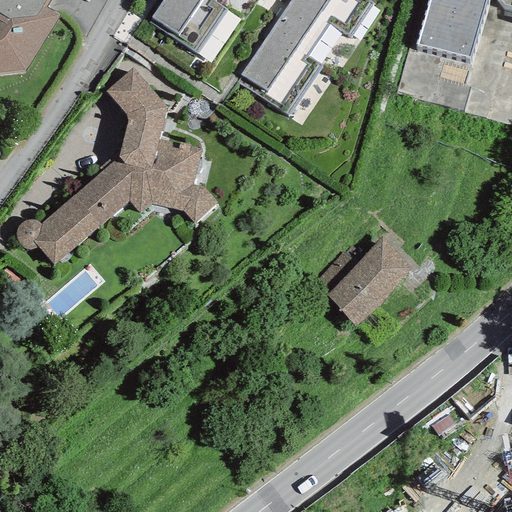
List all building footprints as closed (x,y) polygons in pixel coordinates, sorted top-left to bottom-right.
[(50,0),(0,0),(0,74),(25,70),(59,14),(47,6),(50,0)] [(162,0),(149,20),(196,52),(226,7),(214,0),(162,0)] [(288,0),(236,79),(288,114),(321,64),(308,55),(330,23),(350,37),(373,3),(367,0),(288,0)] [(472,54),(486,0),(430,0),(419,40),(472,54)] [(133,68),(105,91),(129,118),(120,151),(99,167),(101,171),(38,223),(32,221),(27,221),(19,224),(15,230),(15,237),(20,245),(25,248),(31,248),(35,248),(38,248),(52,266),(128,202),(140,214),(150,205),(182,210),(194,223),(217,203),(204,185),(193,182),(201,146),(157,137),(166,107),(133,68)] [(411,267),(380,234),(363,255),(351,246),(314,281),(356,328),(411,267)]
